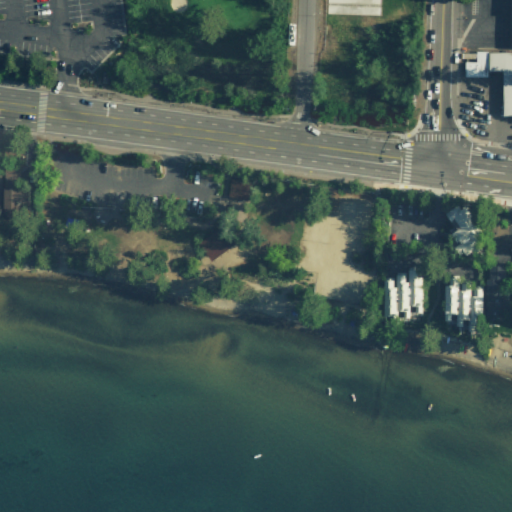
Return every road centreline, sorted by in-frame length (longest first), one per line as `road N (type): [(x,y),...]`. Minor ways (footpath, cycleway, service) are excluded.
road 1 (primary): [(0,104),(435,167)]
road 2 (primary): [(435,167),(441,0)]
road 3 (residential): [(299,147),(304,0)]
